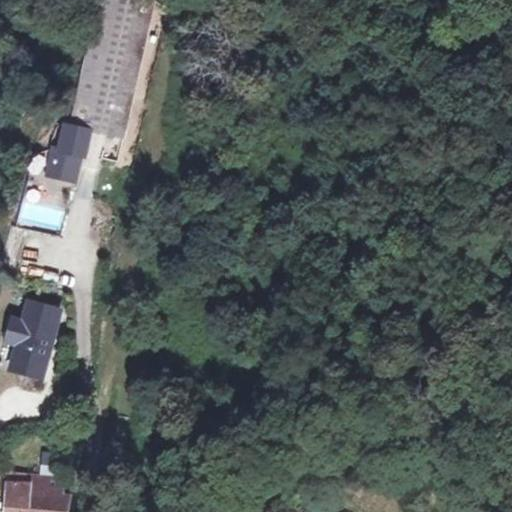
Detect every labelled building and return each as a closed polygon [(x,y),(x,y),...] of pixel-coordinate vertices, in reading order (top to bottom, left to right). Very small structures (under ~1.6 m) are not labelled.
[(51,172),(76,177),(82,150),(87,151),(92,128),(125,135),(150,0),(99,0),(75,125),(67,123),(62,146),(57,145),(51,172)] [(65,305),(33,296),(28,317),(24,316),(18,338),(21,339),(17,357),(48,365),(65,305)] [(24,316),(16,314),(10,335),(18,338),(24,316)] [(17,357),(15,364),(46,372),(48,365),(17,357)] [(0,489),(0,508),(45,511),(64,511),(69,486),(53,484),(54,463),(24,460),(21,482),(0,480),(0,489)] [(304,464),(296,466),(293,468),(287,476),(284,484),(289,498),(301,506),(310,506),(317,503),(324,497),(327,489),(325,476),(320,470),(313,465),(304,464)]
